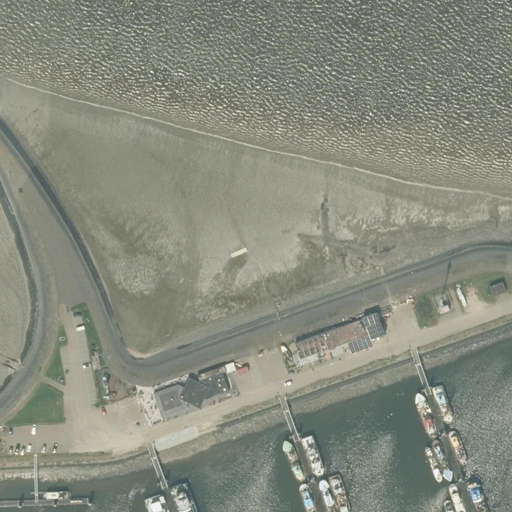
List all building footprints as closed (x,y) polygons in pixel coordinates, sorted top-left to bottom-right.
[(502,281),(490,286),(493,295),(506,290),(502,281)] [(438,307),(440,313),(449,309),(447,303),(438,307)] [(346,324),(340,326),(346,341),(351,339),(357,337),(363,335),(368,333),(363,318),(357,320),(352,322),(346,324)] [(340,343),(346,341),(340,326),(335,328),(340,343)] [(301,340),(295,342),(300,357),(306,355),(312,353),(317,351),(323,349),(329,347),(334,345),(340,343),(335,328),(329,330),(323,332),(318,334),(312,336),(306,338),(301,340)] [(186,403),(190,402),(199,406),(204,397),(205,398),(229,390),(222,372),(226,370),(225,366),(199,375),(201,379),(199,380),(198,381),(189,377),(184,387),(178,384),(153,392),(153,393),(162,416),(188,407),(186,403)]
